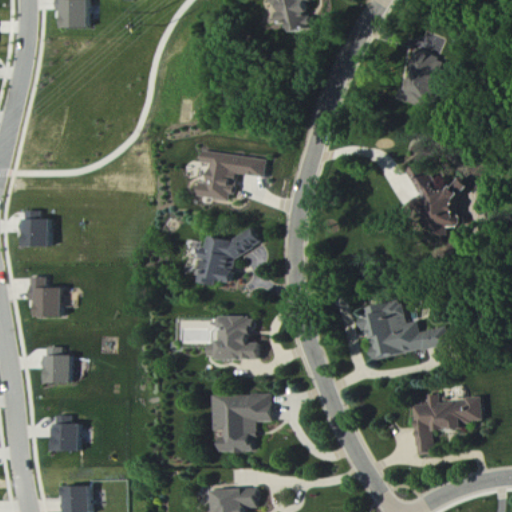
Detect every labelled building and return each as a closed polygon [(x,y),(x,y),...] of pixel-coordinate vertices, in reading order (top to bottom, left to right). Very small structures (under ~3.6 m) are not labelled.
[(96,0),(64,0),(65,30),(96,30),(96,0)] [(314,0),(276,0),(278,10),(280,10),(282,26),(295,24),(296,33),(319,30),(314,0)] [(272,161),(208,153),(207,164),(215,165),(213,185),(206,184),(204,198),(238,202),(241,176),(270,179),(272,161)] [(410,181),(439,201),(431,211),(461,232),(470,220),(457,211),(474,188),(461,178),(454,188),(422,165),(410,181)] [(46,213),(30,213),(29,249),(56,249),(57,222),(46,221),(46,213)] [(212,238),(210,247),(206,250),(205,258),(208,263),(204,285),(220,288),(221,283),(238,286),(240,274),(240,273),(242,260),(267,246),(257,229),(240,239),(239,243),(212,238)] [(69,319),(69,290),(52,291),(51,279),(37,279),(38,320),(69,319)] [(459,347),(455,329),(428,334),(426,323),(415,325),(411,303),(368,311),(372,333),(377,332),(380,348),(378,348),(380,361),(459,347)] [(266,362),(266,345),(258,345),(258,319),(225,319),(225,346),(217,346),(217,359),(225,359),(225,363),(266,362)] [(78,358),(67,358),(67,350),(50,349),(49,386),(78,386),(78,358)] [(221,397),(221,434),(226,434),(226,454),(259,454),(259,438),(264,438),(264,424),(279,424),(278,397),(221,397)] [(418,408),(423,457),(441,456),(439,434),(470,431),(470,424),(490,422),(488,400),(445,404),(444,397),(434,398),(434,406),(418,408)] [(60,418),(61,455),(89,454),(88,426),(78,426),(78,417),(60,418)] [(99,511),(99,489),(69,489),(69,511),(99,511)] [(219,493),(220,511),(264,511),(263,491),(219,493)]
